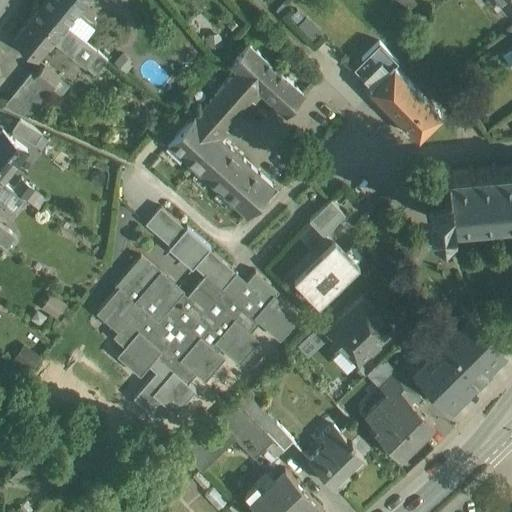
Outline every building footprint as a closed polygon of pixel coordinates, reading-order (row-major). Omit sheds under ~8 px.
[(85,0),(44,0),(41,5),(65,25),(85,0)] [(511,0),(499,0),(508,11),(511,8),(511,0)] [(41,5),(13,39),(38,59),(53,39),(71,53),(83,39),(65,25),(41,5)] [(379,42),(363,57),(382,75),(393,64),(394,65),(398,61),(379,42)] [(273,185),(217,134),(257,89),(285,114),(304,93),(248,43),(229,63),(235,69),(195,114),(194,113),(167,143),(247,215),(273,185)] [(511,47),(503,54),(511,65),(511,47)] [(107,58),(97,50),(86,63),(96,72),(107,58)] [(353,56),(346,63),(351,69),(358,61),(353,56)] [(44,62),(34,74),(30,71),(13,92),(32,108),(60,75),(44,62)] [(394,65),(393,64),(382,75),(369,88),(417,137),(441,114),(394,65)] [(32,108),(13,92),(2,105),(27,116),(32,108)] [(41,132),(20,119),(13,131),(34,144),(41,132)] [(26,150),(2,131),(0,133),(0,178),(2,180),(26,150)] [(492,167),(472,169),(472,164),(469,165),(469,169),(450,171),(449,166),(446,167),(447,171),(446,171),(446,172),(441,173),(442,176),(446,175),(447,183),(444,183),(444,185),(442,185),(441,181),(438,178),(434,179),(431,182),(431,186),(429,186),(428,185),(425,185),(425,187),(424,187),(423,187),(423,191),(425,191),(426,206),(424,206),(424,210),(426,210),(426,211),(427,211),(427,212),(431,212),(431,210),(446,209),(446,218),(445,218),(445,222),(450,221),(450,222),(451,222),(451,226),(454,226),(454,222),(473,220),(474,224),(477,224),(476,220),(496,218),(496,223),(499,222),(499,218),(511,216),(511,165),(495,167),(495,162),(492,163),(492,167)] [(33,188),(22,179),(13,190),(25,199),(33,188)] [(343,214),(329,199),(310,218),(323,232),(343,214)] [(195,389),(187,382),(196,371),(203,377),(223,355),(217,349),(220,346),(237,360),(257,338),(249,331),(259,321),(278,337),(297,315),(274,295),(278,290),(255,270),(246,280),(235,271),(209,248),(210,246),(187,226),(185,228),(160,206),(145,223),(170,244),(168,247),(192,268),(194,265),(204,274),(186,294),(140,255),(114,285),(117,287),(97,310),(119,328),(113,336),(124,346),(118,353),(141,372),(148,364),(156,371),(133,397),(157,418),(168,405),(175,412),(195,389)] [(334,237),(293,277),(318,303),(359,263),(334,237)] [(51,291),(41,305),(57,316),(66,303),(51,291)] [(393,326),(361,293),(325,327),(357,360),(393,326)] [(504,353),(468,316),(456,329),(453,326),(428,351),(431,354),(415,370),(451,407),(487,372),(485,370),(504,353)] [(298,340),(309,351),(327,334),(317,323),(298,340)] [(412,386),(394,368),(384,378),(393,386),(394,385),(404,395),(412,386)] [(404,395),(394,385),(393,386),(365,414),(377,426),(376,427),(401,452),(409,445),(411,446),(433,424),(404,395)] [(236,400),(183,451),(201,470),(235,438),(253,457),(273,438),(266,431),(236,400)] [(293,440),(276,422),(266,431),(273,438),(283,449),(293,440)] [(365,458),(339,430),(309,459),(335,486),(365,458)] [(318,511),(322,508),(286,470),(266,489),(257,483),(245,494),(251,500),(250,501),(260,511),(259,511),(318,511)]
